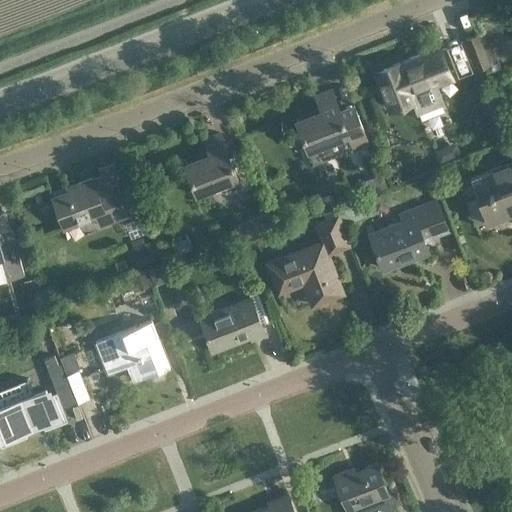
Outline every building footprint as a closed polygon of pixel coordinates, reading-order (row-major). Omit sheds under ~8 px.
[(475,68),(487,63),(476,33),(463,38),(475,68)] [(398,61),(376,70),(390,107),(413,99),(416,108),(440,99),(434,84),(450,77),(439,48),(423,54),(425,59),(401,68),(398,61)] [(337,107),(330,88),(314,94),(320,109),(294,119),(311,160),(367,138),(352,101),(337,107)] [(194,191),(235,175),(219,132),(203,138),(209,152),(183,162),(194,191)] [(511,159),(469,176),(486,219),(509,210),(511,216),(511,159)] [(97,194),(92,178),(76,184),(77,187),(52,196),(63,226),(95,215),(99,225),(129,214),(119,186),(97,194)] [(381,267),(425,250),(420,235),(444,226),(433,198),(398,212),(401,219),(368,232),(381,267)] [(266,210),(249,217),(255,232),(272,226),(266,210)] [(342,291),(327,252),(349,243),(337,212),(313,221),(321,241),(292,252),(291,251),(266,260),(277,290),(304,280),(302,276),(309,273),(319,299),(342,291)] [(0,241),(0,280),(5,279),(23,274),(13,238),(0,241)] [(250,296),(199,315),(212,348),(249,334),(251,338),(264,333),(261,326),(271,322),(256,283),(246,286),(250,296)] [(169,365),(150,318),(95,340),(107,372),(128,364),(133,377),(156,368),(157,370),(169,365)] [(61,374),(53,353),(42,357),(54,390),(47,393),(44,385),(31,390),(25,376),(0,385),(0,443),(26,433),(21,420),(25,419),(25,421),(27,422),(27,423),(29,423),(30,423),(32,423),(33,422),(34,421),(35,420),(35,419),(35,418),(35,417),(34,415),(38,414),(43,427),(66,418),(61,405),(76,399),(65,372),(61,374)] [(65,372),(76,399),(88,395),(77,367),(65,372)] [(386,492),(375,462),(346,473),(345,469),(332,474),(345,507),(386,492)] [(294,511),(287,492),(274,497),(275,501),(247,511),(294,511)]
